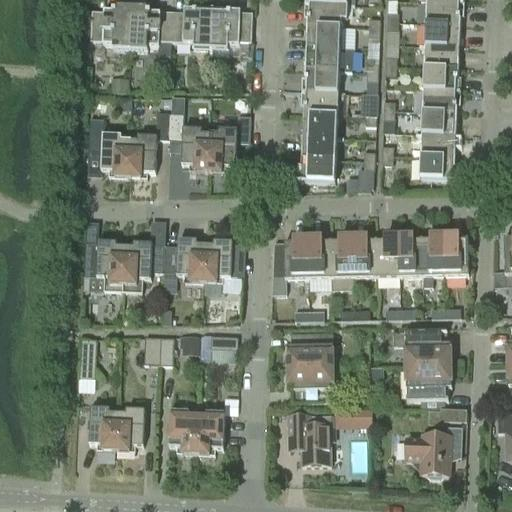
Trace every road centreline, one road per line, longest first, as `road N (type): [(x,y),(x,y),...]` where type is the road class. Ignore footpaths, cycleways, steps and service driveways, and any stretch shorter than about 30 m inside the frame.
road 1 (residential): [(252,511),(266,220)]
road 2 (residential): [(266,220),(487,209)]
road 3 (residential): [(266,220),(275,0)]
road 4 (residential): [(485,427),(487,209)]
road 5 (residential): [(487,209),(494,0)]
road 6 (residential): [(70,221),(266,220)]
road 7 (residential): [(185,511),(0,499)]
